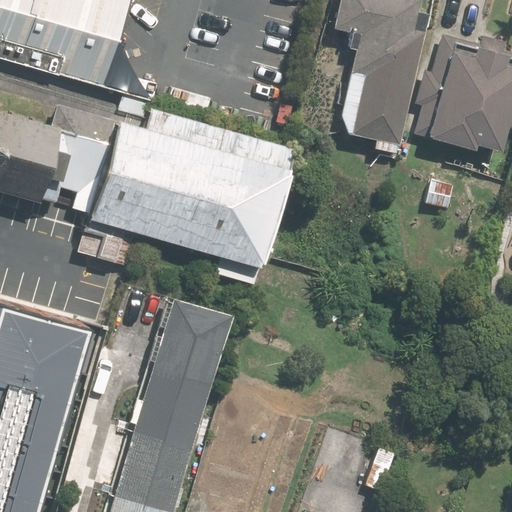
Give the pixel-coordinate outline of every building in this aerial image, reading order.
[(105,0),(0,0),(0,5),(95,33),(105,0)] [(425,11),(414,9),(415,0),(331,0),(326,25),(346,29),(343,45),(350,46),(336,114),(343,132),(372,138),(370,147),(393,152),(395,143),(397,143),(425,11)] [(496,149),(508,106),(511,106),(511,53),(499,50),(502,40),(478,34),(476,43),(437,33),(427,70),(420,68),(411,101),(419,103),(411,133),(469,148),(471,143),(496,149)] [(131,229),(253,264),(288,143),(147,103),(141,124),(55,100),(48,123),(0,109),(0,186),(53,201),(58,185),(73,189),(68,206),(84,210),(73,248),(121,262),(131,229)] [(444,207),(450,182),(429,177),(422,201),(444,207)] [(0,511),(36,511),(94,318),(0,290),(0,511)] [(103,511),(168,511),(223,314),(162,298),(103,511)]
